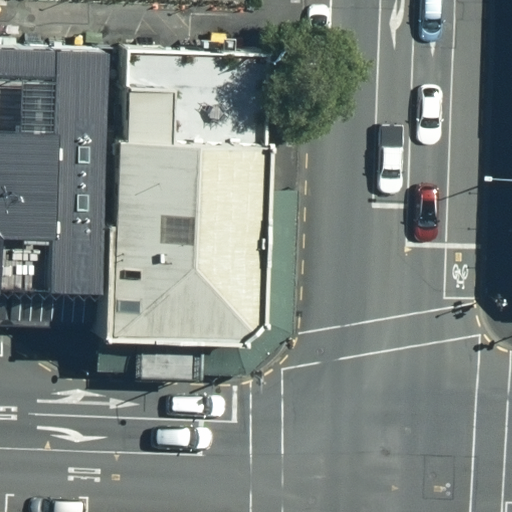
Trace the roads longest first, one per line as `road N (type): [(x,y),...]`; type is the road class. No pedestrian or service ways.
road 1 (tertiary): [(400,0),(385,460)]
road 2 (unclassified): [(385,460),(0,445)]
road 3 (residential): [(511,465),(385,460)]
